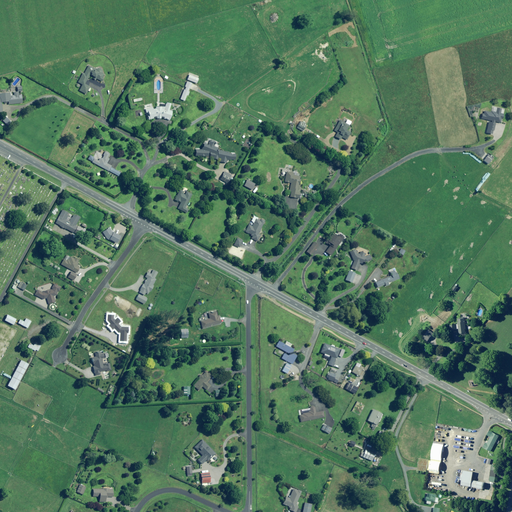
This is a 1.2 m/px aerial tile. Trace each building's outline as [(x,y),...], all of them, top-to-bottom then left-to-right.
[(81,86),(79,91),(86,95),(90,87),(85,84),(90,75),(94,77),(93,79),(95,80),(96,79),(101,82),(104,77),(103,77),(104,74),(102,73),(103,71),(98,68),(97,70),(88,65),(84,73),(83,73),(77,84),(80,85),(81,86)] [(196,75),(190,73),(187,80),(196,83),(199,76),(196,75)] [(184,90),(180,99),(184,101),(187,95),(188,96),(189,92),(188,91),(189,88),(190,88),(192,83),(187,82),(185,87),(186,87),(185,90),(184,90)] [(22,95),(21,92),(22,92),(21,88),(17,88),(17,92),(0,93),(0,112),(2,112),(1,102),(8,102),(8,104),(22,103),(22,95)] [(135,97),(134,95),(127,96),(130,109),(136,107),(136,104),(133,105),(132,98),(135,97)] [(166,103),(157,103),(157,106),(156,106),(156,109),(153,109),(153,107),(145,109),(148,120),(154,118),(156,118),(156,119),(161,119),(161,118),(169,120),(172,112),(169,111),(171,103),(166,102),(166,103)] [(500,113),(501,109),(493,107),(492,111),(491,111),(491,113),(484,111),(483,114),(482,114),(480,119),(489,121),(486,133),(492,135),(493,130),(494,130),(496,122),(500,123),(501,119),(502,119),(503,114),(500,113)] [(352,121),(344,118),(343,121),(339,120),(337,124),(336,122),(333,123),(335,129),(334,131),(337,133),(335,137),(340,139),(341,137),(346,140),(352,130),(350,125),(352,121)] [(307,125),(300,121),(297,127),(303,131),(307,125)] [(222,148),(222,146),(218,144),(220,140),(214,138),(211,143),(207,142),(205,147),(209,148),(199,147),(198,154),(216,155),(215,156),(221,158),(222,156),(224,157),(223,159),(230,161),(231,159),(233,159),(233,158),(239,159),(239,151),(234,151),(224,149),(222,148)] [(92,162),(108,171),(110,167),(111,166),(106,163),(109,159),(107,158),(109,154),(105,152),(103,155),(104,156),(102,158),(99,161),(94,158),(92,162)] [(492,158),(487,155),(483,161),(488,164),(492,158)] [(110,167),(108,171),(118,177),(120,173),(110,167)] [(286,171),(285,177),(284,182),(291,183),(289,191),(291,191),(290,197),(299,199),(301,187),(299,187),(301,177),(293,175),(294,173),(286,171)] [(231,177),(224,173),(219,181),(227,185),(231,177)] [(255,184),(247,180),(244,186),(252,190),(255,184)] [(301,196),(308,197),(309,190),(302,189),(301,194),(301,196)] [(184,192),(180,190),(175,200),(180,203),(177,209),(186,213),(188,210),(185,208),(192,194),(186,192),(185,195),(183,194),(184,192)] [(78,221),(80,218),(73,214),(73,215),(69,214),(62,210),(55,224),(72,233),(76,224),(78,225),(80,222),(78,221)] [(265,221),(261,219),(260,221),(256,219),(252,226),(249,225),(245,232),(251,235),(250,236),(252,237),(251,239),(257,242),(260,235),(258,234),(265,221)] [(117,244),(121,236),(115,234),(111,232),(109,228),(102,232),(107,240),(115,244),(114,247),(116,249),(118,245),(117,244)] [(344,237),(340,234),(338,236),(333,233),(327,241),(331,244),(325,252),(331,256),(344,237)] [(242,241),(237,238),(234,246),(239,248),(242,241)] [(318,245),(314,242),(306,252),(311,255),(318,245)] [(370,255),(367,256),(365,256),(366,254),(360,252),(359,254),(357,254),(356,249),(350,252),(353,261),(350,269),(357,271),(360,263),(362,264),(364,264),(368,263),(368,260),(371,260),(370,255)] [(78,263),(71,259),(69,262),(64,259),(61,265),(76,273),(79,267),(76,266),(78,263)] [(399,276),(395,268),(389,270),(391,276),(375,283),(377,288),(384,285),(385,286),(389,285),(388,283),(391,281),(391,282),(400,279),(399,276)] [(157,273),(153,270),(150,274),(147,272),(145,277),(147,278),(143,284),(138,292),(144,295),(145,293),(148,295),(153,285),(152,285),(155,280),(154,279),(157,273)] [(77,274),(72,271),(68,277),(74,281),(77,274)] [(355,273),(349,271),(345,280),(352,283),(355,273)] [(27,285),(20,282),(17,287),(24,291),(27,285)] [(60,288),(53,284),(51,289),(41,292),(37,290),(34,295),(43,300),(46,299),(48,304),(55,302),(53,296),(56,296),(60,288)] [(147,299),(139,294),(136,299),(144,304),(147,299)] [(217,316),(215,311),(207,313),(209,319),(200,321),(202,329),(221,323),(218,315),(217,316)] [(16,319),(7,315),(4,321),(13,325),(16,319)] [(121,332),(120,341),(126,341),(127,333),(128,333),(128,327),(121,327),(118,324),(121,321),(118,318),(115,320),(113,318),(114,315),(108,315),(108,320),(111,324),(109,326),(113,330),(115,328),(119,332),(121,332)] [(451,331),(457,330),(457,329),(459,329),(459,334),(467,333),(465,318),(458,319),(458,324),(451,325),(451,331)] [(31,321),(26,319),(24,322),(20,320),(18,323),(27,328),(31,321)] [(433,333),(428,329),(423,336),(429,340),(432,336),(431,335),(433,333)] [(294,354),(296,350),(294,349),(290,347),(291,344),(286,342),(285,345),(278,341),(276,347),(285,352),(281,358),(292,364),(296,356),(294,354)] [(35,351),(36,350),(38,351),(41,344),(35,342),(34,344),(33,346),(29,345),(28,348),(35,351)] [(340,349),(324,343),(320,353),(324,354),(322,359),(327,361),(329,356),(331,357),(328,365),(332,366),(335,359),(336,359),(340,349)] [(105,359),(103,350),(94,352),(95,357),(91,358),(93,366),(95,376),(100,375),(100,372),(106,371),(111,370),(109,364),(103,365),(101,359),(105,359)] [(28,364),(21,360),(7,386),(14,390),(28,364)] [(291,366),(286,363),(282,371),(287,374),(291,366)] [(365,369),(356,364),(351,372),(360,377),(365,369)] [(328,379),(337,383),(338,379),(334,378),(338,369),(332,367),(330,373),(328,373),(327,377),(328,378),(328,379)] [(198,377),(199,377),(192,386),(199,391),(202,387),(207,390),(210,386),(206,383),(212,375),(208,372),(207,373),(205,372),(204,373),(202,375),(200,374),(198,377)] [(349,383),(345,389),(354,394),(358,388),(349,383)] [(309,409),(301,410),(298,411),(301,422),(324,418),(323,411),(317,412),(315,406),(314,401),(310,402),(311,408),(309,409)] [(382,414),(373,410),(367,421),(372,423),(369,428),(374,430),(382,414)] [(332,428),(324,424),(321,430),(329,434),(332,428)] [(499,436),(490,431),(487,435),(491,437),(488,443),(486,443),(483,448),(491,452),(499,436)] [(216,454),(202,440),(194,447),(202,456),(197,460),(202,464),(206,460),(208,461),(216,454)] [(375,454),(365,450),(362,457),(372,461),(375,454)] [(495,466),(488,464),(485,480),(491,481),(495,466)] [(473,472),(463,470),(460,486),(482,490),(483,483),(471,480),(473,472)] [(210,483),(209,473),(201,474),(202,484),(210,483)] [(85,487),(79,485),(76,492),(82,495),(85,487)] [(113,489),(103,489),(93,489),(93,497),(99,497),(99,502),(105,502),(105,497),(112,497),(113,489)] [(298,491),(293,489),(289,498),(286,497),(282,504),(290,507),(289,510),(293,511),(295,511),(299,503),(297,502),(301,492),(298,490),(298,491)] [(436,495),(428,494),(427,497),(425,497),(424,501),(426,501),(425,504),(430,504),(431,502),(437,502),(438,498),(435,498),(436,495)] [(309,511),(311,504),(304,503),(302,511),(309,511)]
